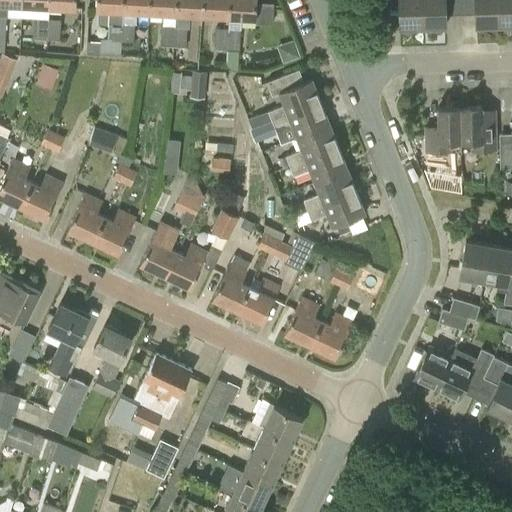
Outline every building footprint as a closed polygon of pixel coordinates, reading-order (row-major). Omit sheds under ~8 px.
[(20,16),(21,5),(21,0),(0,0),(0,52),(4,53),(6,16),(20,17),(20,16)] [(87,54),(118,55),(119,44),(120,24),(121,10),(121,0),(94,0),(94,9),(108,10),(108,23),(110,23),(109,39),(101,39),(100,44),(87,44),(86,52),(87,54)] [(121,0),(121,10),(135,11),(149,12),(149,0),(121,0)] [(175,13),(176,0),(149,0),(149,12),(175,13)] [(202,15),(202,0),(176,0),(175,13),(202,15)] [(228,16),(228,0),(202,0),(202,15),(228,16)] [(228,0),(228,16),(229,16),(241,17),(242,17),(255,18),(256,1),(256,0),(228,0)] [(422,27),(421,0),(383,0),(384,8),(397,8),(398,27),(422,27)] [(421,0),(422,27),(443,26),(443,16),(460,16),(459,0),(421,0)] [(474,25),(498,25),(497,0),(459,0),(460,16),(474,15),(474,25)] [(511,0),(497,0),(498,25),(511,24),(511,0)] [(35,39),(46,40),(47,18),(36,18),(35,39)] [(61,19),(47,18),(46,40),(60,40),(61,19)] [(120,24),(119,44),(133,44),(134,24),(120,24)] [(162,24),(161,46),(173,47),(175,25),(162,24)] [(175,25),(173,47),(186,47),(187,26),(175,25)] [(214,49),(226,49),(227,28),(215,28),(214,49)] [(238,62),(238,50),(239,50),(240,29),(228,28),(227,28),(226,49),(227,49),(226,64),(227,65),(228,66),(230,68),(231,68),(234,69),(238,69),(238,62)] [(15,59),(2,54),(0,59),(0,72),(8,75),(15,59)] [(36,83),(52,89),(59,69),(43,63),(36,83)] [(284,103),(268,110),(272,120),(320,101),(310,78),(304,81),(299,69),(267,81),(272,95),(279,92),(284,103)] [(206,71),(196,70),(192,70),(192,76),(191,89),(191,96),(203,97),(205,97),(205,91),(206,71)] [(191,89),(192,76),(181,75),(181,88),(191,89)] [(272,120),(271,120),(280,142),(296,136),(329,123),(320,101),(272,120)] [(459,107),(460,139),(470,139),(470,150),(497,150),(496,124),(481,124),(481,106),(459,107)] [(451,151),(451,139),(460,139),(459,107),(437,108),(437,125),(424,126),(425,151),(451,151)] [(511,111),(511,112),(511,133),(499,133),(500,168),(511,168),(511,111)] [(248,117),(252,128),(258,125),(262,124),(258,114),(248,117)] [(61,120),(55,132),(49,147),(58,151),(64,137),(63,136),(69,124),(61,120)] [(271,120),(252,128),(257,140),(276,133),(271,120)] [(289,165),(338,146),(329,123),(296,136),(301,149),(286,155),(289,165)] [(95,126),(90,141),(102,146),(107,130),(95,126)] [(55,132),(47,128),(40,143),(49,147),(55,132)] [(167,138),(163,172),(176,174),(180,140),(167,138)] [(314,181),(347,168),(338,146),(289,165),(293,175),(309,169),(314,181)] [(128,167),(121,182),(130,186),(137,171),(143,157),(135,153),(128,167)] [(282,168),(289,165),(286,155),(279,158),(282,168)] [(212,157),(211,170),(229,171),(230,158),(212,157)] [(0,180),(0,195),(20,205),(32,181),(23,177),(29,166),(11,158),(0,180)] [(112,177),(121,182),(128,167),(120,163),(112,177)] [(303,200),(356,191),(347,168),(314,181),(319,194),(303,200)] [(40,185),(32,181),(20,205),(46,218),(63,183),(45,174),(40,185)] [(194,180),(188,177),(185,185),(174,208),(184,212),(181,218),(190,223),(193,216),(201,199),(203,195),(202,194),(194,180)] [(365,213),(356,191),(311,220),(327,213),(332,226),(336,225),(348,220),(362,215),(365,213)] [(67,229),(93,241),(104,215),(97,211),(102,201),(84,193),(67,229)] [(239,209),(243,197),(233,193),(228,204),(239,209)] [(292,207),(295,214),(302,211),(299,204),(292,207)] [(112,219),(104,215),(93,241),(118,252),(135,216),(117,208),(112,219)] [(210,230),(228,238),(239,216),(221,208),(210,230)] [(362,215),(336,225),(340,234),(351,230),(352,233),(367,227),(362,215)] [(244,218),(240,226),(250,231),(252,226),(254,222),(244,218)] [(164,275),(176,250),(171,248),(180,229),(161,219),(139,263),(164,275)] [(272,236),(281,240),(284,233),(264,224),(264,232),(272,236)] [(272,236),(265,250),(285,260),(284,262),(301,270),(314,241),(293,231),(286,243),(281,240),(272,236)] [(272,236),(264,232),(257,246),(265,250),(272,236)] [(458,275),(483,279),(489,243),(465,239),(458,275)] [(511,247),(489,243),(483,279),(507,283),(503,303),(511,304),(511,258),(511,249),(511,247)] [(185,254),(176,250),(164,275),(190,288),(201,264),(212,270),(222,249),(211,244),(207,252),(190,244),(185,254)] [(347,289),(354,275),(322,259),(315,273),(347,289)] [(212,299),(237,311),(249,285),(241,281),(246,271),(228,263),(212,299)] [(40,292),(1,273),(0,276),(0,310),(26,322),(40,292)] [(261,278),(256,288),(249,285),(237,311),(262,322),(279,287),(261,278)] [(284,333),(309,345),(322,319),(314,315),(319,305),(302,297),(284,333)] [(461,314),(468,316),(475,319),(479,306),(453,297),(449,310),(461,314)] [(60,303),(48,328),(63,335),(54,354),(48,368),(65,376),(72,362),(69,360),(78,342),(75,341),(87,315),(60,303)] [(461,314),(449,310),(442,308),(438,321),(464,329),(468,316),(461,314)] [(335,312),(330,323),(322,319),(309,345),(334,357),(352,320),(335,312)] [(104,324),(92,348),(107,355),(92,387),(112,397),(121,380),(114,377),(123,360),(119,359),(130,336),(104,324)] [(23,331),(11,356),(22,361),(34,337),(23,331)] [(429,346),(414,377),(436,388),(451,356),(429,346)] [(436,388),(458,398),(462,390),(474,396),(493,355),(494,354),(481,347),(477,357),(455,347),(451,356),(436,388)] [(133,444),(143,424),(173,360),(154,351),(133,398),(122,392),(109,419),(125,427),(119,438),(133,444)] [(485,405),(507,416),(511,404),(511,364),(507,362),(493,355),(474,396),(486,402),(485,405)] [(131,357),(125,369),(136,374),(142,362),(131,357)] [(191,368),(173,360),(143,424),(154,430),(161,414),(168,417),(191,368)] [(24,369),(21,374),(51,388),(62,393),(47,425),(66,434),(89,384),(70,375),(67,382),(59,378),(48,372),(22,361),(20,367),(24,369)] [(207,399),(226,408),(229,402),(232,403),(240,386),(238,386),(228,380),(227,382),(217,377),(207,399)] [(255,386),(262,389),(265,382),(259,379),(255,386)] [(0,389),(0,408),(15,414),(20,396),(0,389)] [(292,439),(303,417),(262,398),(252,420),(263,426),(292,439)] [(226,408),(207,399),(196,421),(208,426),(211,419),(219,423),(226,408)] [(0,427),(8,431),(12,424),(15,414),(0,408),(0,427)] [(185,444),(197,449),(208,426),(196,421),(185,444)] [(27,455),(29,455),(36,434),(35,432),(12,424),(8,431),(5,443),(28,452),(27,455)] [(292,439),(263,426),(253,448),(282,461),(292,439)] [(146,468),(164,476),(178,446),(160,438),(146,468)] [(175,465),(187,470),(190,463),(194,465),(196,461),(218,472),(222,464),(196,451),(197,449),(185,444),(175,465)] [(282,461),(253,448),(242,470),(272,483),(282,461)] [(101,458),(82,451),(77,462),(97,470),(101,458)] [(103,461),(99,470),(108,473),(112,464),(103,461)] [(165,487),(176,493),(187,470),(175,465),(165,487)] [(242,470),(237,480),(223,474),(218,485),(232,492),(232,491),(261,505),(272,483),(242,470)] [(158,511),(167,511),(176,493),(165,487),(154,510),(158,511)] [(258,511),(261,505),(232,491),(232,492),(222,511),(258,511)] [(61,511),(62,508),(38,501),(34,511),(61,511)]
